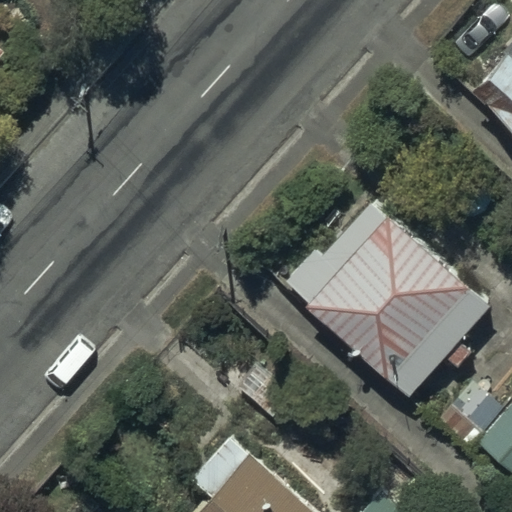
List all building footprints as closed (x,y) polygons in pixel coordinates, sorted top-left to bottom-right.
[(511,22),(492,43),(506,57),(487,76),(511,99),(511,22)] [(491,288),(372,182),(324,236),(317,231),(289,263),(415,374),(445,339),(460,352),(473,338),(458,326),(491,288)] [(474,369),(439,409),(469,435),(479,425),(511,454),(511,390),(506,397),(474,369)] [(250,434),(232,417),(192,461),(211,478),(179,511),(336,511),(337,511),(251,432),(250,434)] [(418,511),(386,479),(352,511),(418,511)]
